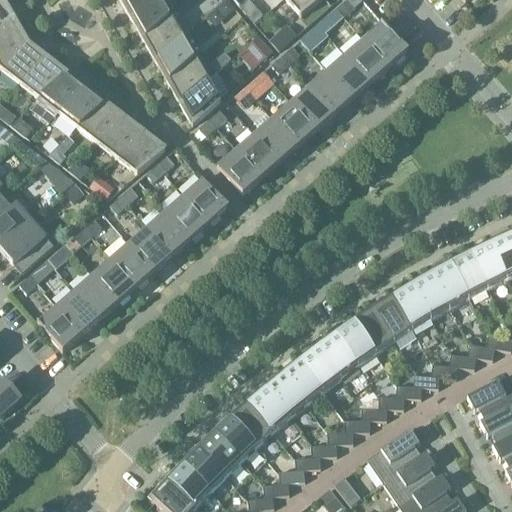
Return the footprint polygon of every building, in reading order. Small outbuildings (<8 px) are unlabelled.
[(119,0),(119,1),(131,22),(156,0),(119,0)] [(156,0),(131,22),(143,43),(171,19),(160,0),(156,0)] [(182,0),(174,0),(169,3),(174,12),(185,6),(182,0)] [(196,0),(192,0),(189,3),(182,9),(190,18),(203,7),(196,0)] [(285,0),(285,1),(301,20),(323,0),(285,0)] [(347,3),(336,13),(344,21),(354,12),(347,3)] [(227,4),(206,22),(216,33),(236,14),(227,4)] [(0,8),(0,40),(16,26),(4,5),(0,8)] [(254,13),(247,19),(254,28),(261,22),(254,13)] [(143,43),(155,65),(183,40),(171,19),(143,43)] [(329,19),(318,28),(325,37),(336,28),(329,19)] [(0,40),(0,71),(1,72),(29,48),(16,26),(0,40)] [(381,28),(364,43),(389,72),(407,56),(382,26),(381,27),(381,28)] [(325,37),(318,28),(308,38),(315,46),(325,37)] [(277,36),(268,44),(278,54),(287,47),(277,36)] [(258,39),(247,49),(262,66),(273,56),(258,39)] [(155,65),(167,86),(195,61),(183,40),(155,65)] [(364,43),(345,59),(371,88),(389,72),(364,43)] [(1,72),(20,87),(48,63),(29,48),(1,72)] [(292,51),(282,60),(289,68),(300,59),(292,51)] [(224,56),(209,69),(215,76),(230,62),(224,56)] [(345,59),(327,75),(352,104),(371,88),(345,59)] [(289,68),(282,60),(271,69),(279,78),(289,68)] [(167,86),(180,107),(207,82),(195,61),(167,86)] [(20,87),(39,102),(67,78),(48,63),(20,87)] [(327,75),(309,91),(334,120),(352,104),(327,75)] [(207,82),(180,107),(192,130),(228,98),(215,76),(207,82)] [(39,102),(58,117),(87,93),(67,78),(39,102)] [(256,82),(246,92),(253,100),(263,91),(256,82)] [(309,91),(291,107),(316,135),(334,120),(309,91)] [(253,100),(246,92),(235,101),(242,109),(253,100)] [(58,117),(78,132),(106,108),(87,93),(58,117)] [(291,107),(273,122),(298,151),(316,135),(291,107)] [(78,132),(98,147),(125,123),(106,108),(78,132)] [(220,114),(209,123),(217,132),(227,122),(220,114)] [(19,122),(10,131),(25,142),(32,132),(19,122)] [(273,122),(254,138),(280,167),(298,151),(273,122)] [(98,147),(117,162),(145,138),(125,123),(98,147)] [(217,132),(209,123),(199,132),(206,141),(217,132)] [(145,138),(117,162),(137,178),(165,153),(145,138)] [(254,138),(236,154),(261,183),(280,167),(254,138)] [(15,141),(7,148),(12,152),(20,145),(15,141)] [(50,142),(42,150),(49,158),(58,150),(50,142)] [(20,145),(12,152),(17,156),(25,148),(20,145)] [(56,154),(50,161),(60,169),(65,162),(56,154)] [(261,183),(236,154),(218,170),(218,169),(217,170),(243,199),(261,183)] [(167,160),(156,169),(164,178),(174,168),(167,160)] [(42,162),(34,169),(39,173),(47,166),(46,165),(42,162)] [(47,166),(39,173),(43,178),(52,170),(47,166)] [(74,169),(69,176),(80,184),(85,177),(74,169)] [(164,178),(156,169),(146,178),(153,187),(164,178)] [(65,179),(53,189),(61,199),(74,187),(73,186),(65,179)] [(96,182),(89,191),(105,204),(112,194),(96,182)] [(201,185),(184,200),(209,229),(227,213),(202,183),(201,184),(201,185)] [(0,206),(9,199),(0,188),(0,206)] [(76,190),(65,199),(73,209),(84,200),(76,190)] [(131,191),(120,201),(128,209),(138,200),(131,191)] [(0,251),(31,224),(9,199),(0,206),(0,251)] [(184,200),(165,216),(191,245),(209,229),(184,200)] [(128,209),(120,201),(110,210),(117,218),(128,209)] [(165,216),(147,232),(172,260),(191,245),(165,216)] [(95,223),(84,232),(91,241),(102,232),(95,223)] [(31,224),(0,251),(0,254),(13,269),(15,268),(23,277),(53,250),(31,224)] [(91,241),(84,232),(73,241),(81,250),(91,241)] [(147,232),(129,247),(154,276),(172,260),(147,232)] [(490,248),(508,284),(511,292),(511,241),(511,239),(510,237),(497,243),(498,245),(490,248)] [(478,254),(470,258),(489,293),(508,284),(490,248),(489,246),(477,252),(478,254)] [(129,247),(111,263),(136,292),(154,276),(129,247)] [(58,255),(48,264),(55,272),(65,263),(58,255)] [(458,265),(450,268),(469,303),(489,293),(470,258),(469,256),(456,262),(458,265)] [(111,263),(93,279),(118,308),(136,292),(111,263)] [(55,272),(48,264),(37,273),(44,282),(55,272)] [(438,275),(431,279),(450,314),(469,303),(450,268),(449,266),(437,273),(438,275)] [(418,286),(411,290),(432,324),(450,314),(431,279),(429,277),(417,284),(418,286)] [(93,279),(74,295),(100,324),(118,308),(93,279)] [(37,288),(30,280),(19,289),(26,298),(37,288)] [(399,298),(392,302),(413,335),(432,324),(411,290),(410,288),(398,295),(399,298)] [(74,295),(56,311),(81,340),(100,324),(74,295)] [(380,309),(373,314),(395,347),(413,335),(392,302),(391,300),(379,307),(380,309)] [(81,340),(56,311),(38,326),(37,327),(63,356),(81,340)] [(361,321),(354,326),(377,359),(395,347),(373,314),(372,312),(360,319),(361,321)] [(342,334),(336,339),(359,371),(377,359),(354,326),(353,324),(341,332),(342,334)] [(324,347),(317,352),(341,384),(359,371),(336,339),(334,337),(323,345),(324,347)] [(488,339),(486,351),(494,353),(511,356),(511,349),(511,344),(504,342),(488,339)] [(467,361),(476,362),(492,365),(494,353),(486,351),(469,349),(467,361)] [(306,360),(300,365),(324,397),(341,384),(317,352),(316,350),(305,358),(306,360)] [(451,358),(449,370),(458,371),(474,374),(476,362),(467,361),(451,358)] [(288,374),(282,379),(307,410),(324,397),(300,365),(298,363),(287,372),(288,374)] [(431,380),(439,381),(456,383),(458,371),(449,370),(432,368),(431,380)] [(271,388),(265,393),(290,424),(307,410),(282,379),(280,377),(269,386),(271,388)] [(479,414),(484,424),(511,409),(511,378),(467,402),(474,416),(479,414)] [(414,379),(413,391),(422,392),(438,393),(439,381),(431,380),(414,379)] [(0,419),(19,403),(4,387),(0,391),(0,419)] [(395,402),(404,402),(421,403),(422,392),(413,391),(396,390),(395,402)] [(254,403),(248,408),(273,438),(290,424),(265,393),(263,392),(252,401),(254,403)] [(379,401),(378,413),(387,413),(404,414),(404,402),(395,402),(379,401)] [(237,417),(231,423),(258,452),(273,438),(248,408),(246,406),(235,416),(237,417)] [(511,409),(484,424),(480,427),(487,441),(492,438),(497,449),(511,440),(511,409)] [(361,413),(361,425),(370,425),(386,425),(387,413),(378,413),(361,413)] [(220,433),(214,438),(242,467),(258,452),(231,423),(229,421),(219,431),(220,433)] [(344,424),(344,436),(353,437),(370,437),(370,425),(361,425),(344,424)] [(367,465),(382,487),(421,461),(415,451),(419,448),(410,435),(367,465)] [(198,454),(197,452),(226,482),(242,467),(214,438),(213,436),(202,446),(204,448),(198,454)] [(327,437),(328,449),(336,449),(353,449),(353,437),(344,436),(327,437)] [(504,463),(510,473),(511,471),(511,440),(497,449),(492,451),(500,465),(504,463)] [(311,450),(311,462),(320,461),(337,461),(336,449),(328,449),(311,450)] [(183,470),(181,468),(211,498),(226,482),(197,452),(186,462),(188,464),(183,470)] [(382,487),(398,510),(437,483),(431,474),(435,471),(426,458),(421,461),(382,487)] [(294,463),(295,475),(304,474),(321,473),(320,461),(311,462),(294,463)] [(173,480),(167,486),(194,511),(197,511),(211,498),(181,468),(171,478),(173,480)] [(279,488),(288,487),(305,486),(304,474),(295,475),(279,476),(279,488)] [(398,510),(399,511),(444,511),(453,506),(446,497),(450,494),(441,480),(437,483),(398,510)] [(344,482),(336,487),(334,489),(349,511),(360,503),(344,482)] [(194,511),(167,486),(165,484),(156,495),(158,497),(151,503),(160,511),(194,511)] [(264,502),(273,501),(289,499),(288,487),(279,488),(263,490),(264,502)] [(343,511),(328,493),(317,502),(324,511),(343,511)] [(247,504),(248,511),(273,511),(273,501),(264,502),(247,504)] [(444,511),(463,511),(457,503),(453,506),(444,511)]
